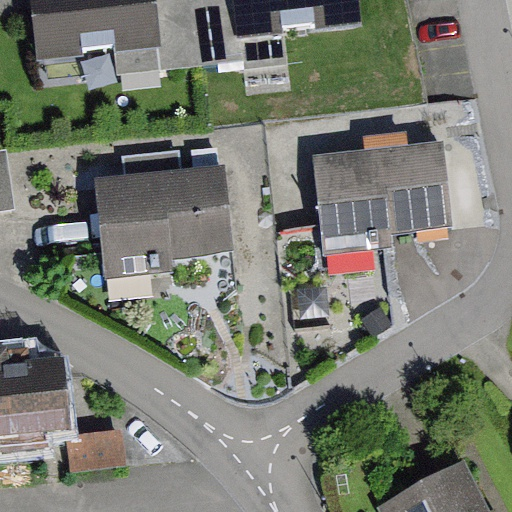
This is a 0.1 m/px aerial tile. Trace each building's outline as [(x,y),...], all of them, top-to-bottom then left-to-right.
[(47,0),(53,59),(162,50),(157,0),(47,0)] [(198,0),(207,37),(244,30),(237,0),(198,0)] [(250,0),(254,43),(372,34),(369,0),(250,0)] [(0,209),(14,209),(8,112),(0,112),(0,209)] [(444,151),(313,164),(323,263),(394,256),(392,244),(453,238),(444,151)] [(234,175),(111,186),(119,284),(184,278),(182,262),(241,256),(234,175)] [(37,362),(0,365),(0,454),(83,448),(78,379),(39,382),(37,362)] [(485,511),(466,473),(385,511),(485,511)]
